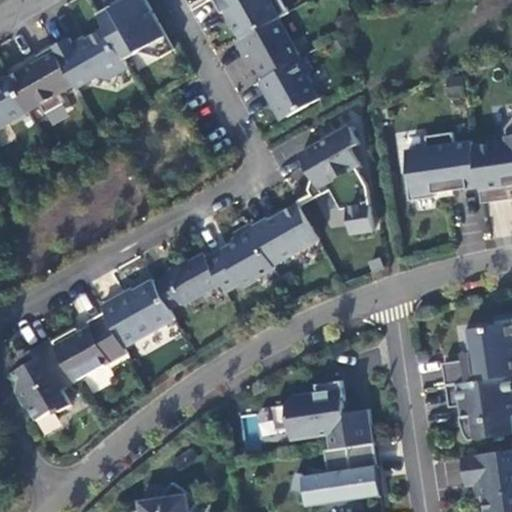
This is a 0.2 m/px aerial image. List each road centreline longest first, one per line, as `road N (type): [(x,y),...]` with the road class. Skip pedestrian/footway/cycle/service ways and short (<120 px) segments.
road 1 (residential): [(0,322),(239,184),(257,150),(171,0)]
road 2 (residential): [(51,501),(219,371),(392,291)]
road 3 (residential): [(392,291),(423,511)]
road 4 (residential): [(51,501),(0,371)]
road 5 (residential): [(392,291),(511,258)]
